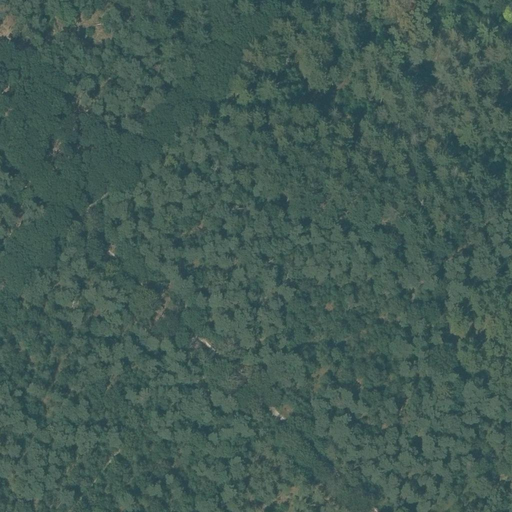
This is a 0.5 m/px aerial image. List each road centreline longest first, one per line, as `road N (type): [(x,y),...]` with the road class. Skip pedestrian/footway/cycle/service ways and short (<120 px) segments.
road 1 (track): [(235,375),(412,292),(511,202)]
road 2 (track): [(376,511),(235,375)]
